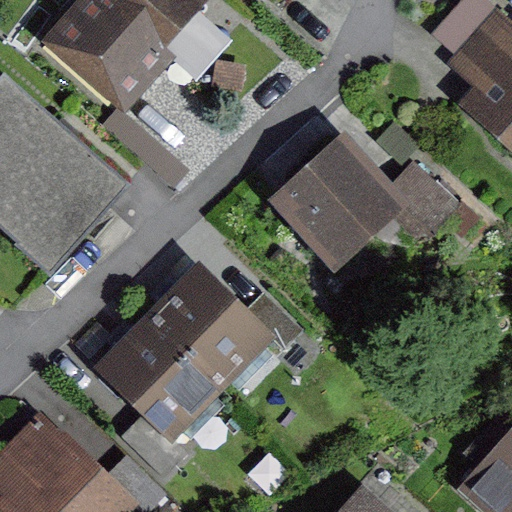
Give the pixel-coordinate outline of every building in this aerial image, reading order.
[(200,0),(88,0),(46,49),(118,113),(163,62),(155,55),(202,2),(200,0)] [(511,138),(511,26),(499,14),(455,63),(472,79),(484,75),(490,68),(499,75),(473,104),(511,138)] [(5,79),(0,84),(0,224),(51,269),(125,185),(5,79)] [(280,202),(334,262),(399,200),(429,232),(455,207),(415,165),(388,191),(344,144),(280,202)] [(165,309),(153,321),(217,384),(266,334),(244,312),(202,272),(186,288),(174,276),(153,298),(165,309)] [(105,371),(146,411),(168,433),(217,384),(153,321),(142,333),(130,321),(109,342),(121,354),(105,371)] [(188,453),(168,433),(146,411),(121,436),(164,478),(188,453)] [(20,473),(29,482),(1,511),(119,511),(126,505),(38,418),(0,456),(0,481),(11,482),(20,473)] [(505,511),(511,511),(511,449),(477,488),(505,511)] [(146,511),(164,494),(128,458),(107,480),(139,511),(146,511)] [(374,511),(365,503),(357,511),(374,511)]
